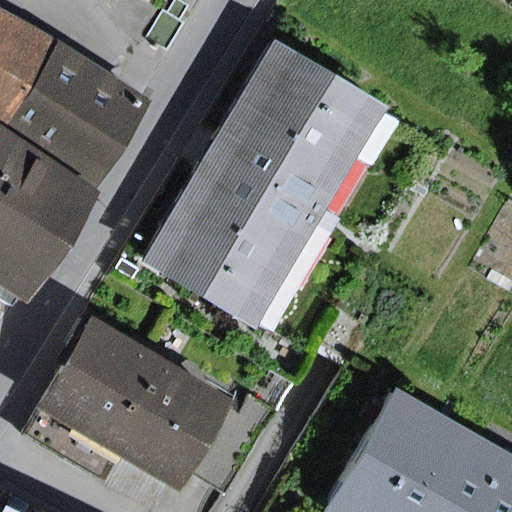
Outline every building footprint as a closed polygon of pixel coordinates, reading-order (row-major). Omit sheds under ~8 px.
[(0,127),(10,133),(65,45),(0,6),(0,127)] [(398,108),(280,37),(210,153),(143,263),(261,334),(398,108)] [(155,101),(65,45),(10,133),(99,191),(155,101)] [(10,133),(0,127),(0,284),(11,291),(35,307),(107,196),(99,191),(10,133)] [(0,307),(11,291),(0,284),(0,307)] [(242,406),(99,321),(27,440),(106,487),(123,459),(167,485),(187,497),(199,478),(238,413),(242,406)] [(511,511),(511,462),(500,456),(390,393),(323,510),(327,511),(511,511)] [(238,413),(199,478),(228,496),(278,414),(252,398),(242,416),(238,413)] [(150,511),(167,485),(123,459),(106,487),(148,511),(150,511)]
